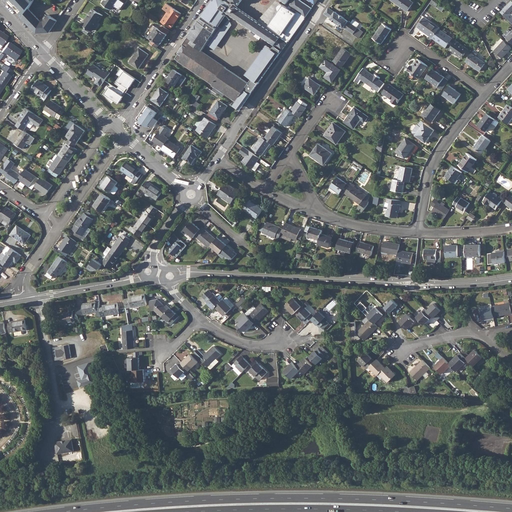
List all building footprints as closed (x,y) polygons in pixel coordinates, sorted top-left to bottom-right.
[(10,0),(15,5),(13,7),(16,10),(18,8),(21,12),(20,14),(24,18),(34,1),(32,0),(10,0)] [(104,0),(103,3),(111,9),(117,0),(104,0)] [(275,45),(272,49),(277,53),(279,54),(282,50),(305,17),(308,13),(311,9),(311,8),(299,0),(293,0),(288,8),(283,5),(282,5),(281,5),(280,5),(279,6),(279,7),(279,8),(278,8),(279,9),(279,10),(267,27),(237,7),(241,0),(279,0),(281,1),(282,0),(287,3),(288,0),(231,0),(233,1),(231,3),(226,0),(212,0),(212,1),(226,11),(275,45)] [(410,0),(391,0),(408,11),(414,2),(410,0)] [(511,0),(500,11),(511,22),(511,0)] [(201,16),(182,44),(183,45),(177,53),(178,53),(175,58),(237,100),(246,87),(249,83),(247,82),(202,51),(218,28),(216,26),(217,24),(222,28),(230,21),(229,19),(228,18),(228,17),(226,15),(225,13),(226,11),(212,1),(204,12),(203,14),(204,15),(203,17),(201,16)] [(171,7),(161,21),(171,28),(181,13),(171,7)] [(324,13),(325,14),(331,18),(330,18),(343,28),(344,27),(348,21),(348,20),(335,11),(335,12),(330,8),(328,7),(324,13)] [(42,22),(29,9),(24,18),(26,20),(37,32),(50,31),(58,20),(49,14),(44,22),(42,22)] [(88,15),(82,24),(91,31),(97,22),(98,22),(103,15),(94,9),(89,16),(88,15)] [(147,11),(145,14),(154,20),(156,17),(147,11)] [(417,27),(433,38),(439,29),(440,28),(424,17),(417,27)] [(348,21),(344,27),(359,38),(363,31),(348,21)] [(391,29),(385,25),(383,23),(373,38),(382,43),(392,29),(391,29)] [(157,27),(150,37),(153,39),(150,43),(157,47),(160,43),(161,44),(167,34),(166,34),(169,30),(162,25),(160,29),(157,27)] [(502,34),(507,39),(510,42),(511,43),(511,29),(511,31),(508,28),(502,34)] [(439,29),(433,38),(446,47),(449,43),(452,45),(455,41),(452,39),(452,38),(439,29)] [(505,42),(501,38),(491,48),(502,58),(511,47),(508,45),(505,42)] [(452,45),(449,49),(461,58),(465,53),(468,49),(456,40),(455,41),(452,45)] [(7,42),(1,51),(14,60),(20,51),(14,46),(13,47),(10,46),(11,45),(7,42)] [(268,45),(247,73),(254,78),(260,82),(279,54),(268,45)] [(139,47),(129,62),(139,69),(149,54),(139,47)] [(342,47),(334,60),(342,66),(351,54),(342,47)] [(469,56),(465,61),(480,71),(485,63),(476,56),(478,53),(474,50),(472,53),(471,53),(469,56)] [(411,65),(407,70),(419,78),(428,65),(418,58),(413,66),(411,65)] [(326,60),(321,67),(328,72),(325,77),(332,81),(340,69),(326,60)] [(0,69),(2,71),(0,73),(0,86),(2,88),(6,82),(5,81),(9,76),(13,71),(3,64),(0,67),(0,69)] [(96,82),(102,85),(111,72),(104,68),(102,70),(94,64),(88,73),(93,77),(95,75),(96,76),(95,77),(96,80),(97,80),(96,82)] [(118,87),(125,91),(129,85),(131,86),(136,78),(121,68),(117,74),(120,76),(116,83),(120,85),(118,87)] [(362,79),(379,91),(385,83),(379,79),(380,77),(376,74),(374,76),(363,68),(355,80),(359,83),(362,79)] [(433,68),(426,78),(438,86),(445,77),(433,68)] [(174,69),(167,80),(175,85),(182,74),(174,69)] [(323,80),(314,73),(311,78),(309,77),(303,86),(315,94),(321,85),(320,84),(323,80)] [(235,104),(242,108),(260,82),(254,78),(235,104)] [(41,98),(44,101),(52,90),(49,88),(49,87),(38,79),(32,89),(42,96),(41,98)] [(389,83),(382,93),(385,95),(386,95),(392,99),(391,100),(396,104),(397,103),(398,103),(404,94),(389,83)] [(120,97),(125,91),(118,87),(118,88),(111,84),(104,93),(113,102),(114,100),(119,103),(122,98),(120,97)] [(450,85),(443,94),(455,102),(461,93),(450,85)] [(160,87),(152,99),(161,105),(170,93),(160,87)] [(195,93),(189,102),(193,104),(195,100),(199,95),(195,93)] [(297,101),(291,110),(295,113),(299,116),(306,107),(305,107),(307,104),(300,99),(298,101),(297,101)] [(55,116),(60,119),(66,110),(61,107),(62,107),(51,100),(43,111),(50,116),(51,114),(55,117),(55,116)] [(189,102),(186,100),(184,102),(187,104),(186,106),(189,109),(190,108),(193,104),(189,102)] [(219,100),(211,112),(219,118),(228,105),(219,100)] [(164,112),(150,102),(148,105),(147,105),(145,107),(137,119),(149,127),(151,124),(155,126),(164,112)] [(433,103),(431,102),(422,114),(432,121),(441,109),(433,103)] [(193,104),(190,108),(196,112),(199,108),(193,104)] [(511,106),(508,104),(499,117),(508,123),(511,118),(511,106)] [(19,120),(16,125),(24,130),(27,125),(26,125),(30,118),(33,121),(33,123),(39,126),(43,119),(35,114),(26,107),(23,112),(24,113),(22,115),(18,120),(19,120)] [(355,107),(345,121),(354,128),(361,118),(365,121),(368,116),(355,107)] [(291,110),(287,108),(278,120),(286,126),(295,113),(291,110)] [(495,119),(487,113),(478,125),(486,131),(495,119)] [(205,117),(197,130),(208,137),(216,125),(205,117)] [(333,122),(325,134),(337,143),(346,131),(333,122)] [(421,126),(418,124),(416,125),(412,130),(413,132),(426,142),(434,129),(424,122),(421,126)] [(75,124),(67,136),(77,142),(85,130),(75,124)] [(153,140),(163,147),(168,140),(169,138),(164,135),(168,129),(163,126),(153,140)] [(269,132),(265,138),(271,142),(273,144),(282,132),(274,126),(271,129),(267,126),(265,130),(269,132)] [(31,135),(24,130),(15,143),(23,148),(31,135)] [(491,140),(483,134),(474,147),(482,153),(491,140)] [(265,138),(262,136),(253,148),(262,155),(271,142),(265,138)] [(67,142),(58,154),(59,154),(68,161),(69,161),(77,149),(74,147),(77,142),(70,137),(67,142)] [(7,142),(1,138),(0,139),(0,160),(3,156),(0,154),(0,153),(3,150),(6,152),(8,148),(5,145),(7,142)] [(406,138),(396,151),(405,157),(414,143),(406,138)] [(163,147),(163,148),(175,156),(180,148),(168,140),(163,147)] [(319,143),(311,154),(324,164),(332,153),(319,143)] [(192,145),(183,158),(192,164),(197,156),(199,156),(202,151),(192,145)] [(260,158),(243,146),(240,152),(247,157),(246,158),(244,158),(242,161),(255,171),(260,164),(257,162),(260,158)] [(467,152),(459,164),(469,171),(477,159),(467,152)] [(68,161),(59,154),(55,160),(52,159),(51,159),(48,164),(48,165),(51,167),(50,167),(59,174),(68,161)] [(16,182),(21,175),(11,168),(15,163),(8,158),(0,170),(7,175),(6,176),(16,182)] [(121,170),(128,175),(134,179),(132,182),(135,184),(142,174),(139,171),(140,170),(127,161),(121,170)] [(462,172),(453,165),(446,175),(455,182),(457,179),(460,175),(462,172)] [(401,166),(399,179),(405,180),(410,181),(412,168),(401,166)] [(21,175),(18,178),(22,181),(19,183),(24,187),(26,184),(30,186),(36,176),(25,169),(21,175)] [(39,179),(35,186),(47,193),(53,185),(45,179),(45,178),(41,176),(39,179)] [(108,180),(106,179),(102,186),(111,192),(118,182),(110,177),(108,180)] [(337,177),(330,187),(339,193),(346,183),(337,177)] [(399,179),(394,178),(392,190),(403,192),(405,180),(399,179)] [(146,181),(141,188),(144,190),(143,191),(156,199),(162,190),(150,182),(149,183),(146,181)] [(218,194),(226,199),(234,188),(226,183),(218,194)] [(352,183),(345,193),(347,195),(360,204),(358,208),(363,211),(368,204),(368,203),(368,201),(364,198),(366,196),(353,187),(355,185),(352,183)] [(43,195),(44,192),(35,186),(34,189),(43,195)] [(234,188),(226,199),(232,203),(239,192),(234,188)] [(484,200),(483,201),(488,205),(489,203),(496,209),(502,200),(489,191),(484,199),(484,200)] [(102,193),(94,205),(102,210),(108,203),(110,201),(111,199),(102,193)] [(458,196),(453,204),(456,206),(464,211),(470,203),(461,197),(461,198),(458,196)] [(432,210),(444,218),(449,210),(444,206),(445,203),(435,197),(430,204),(434,207),(432,210)] [(398,200),(388,198),(387,202),(385,203),(384,209),(387,210),(386,215),(397,217),(398,212),(399,212),(400,204),(397,203),(398,200)] [(250,200),(244,208),(257,218),(263,209),(250,200)] [(146,210),(140,218),(149,224),(155,216),(153,215),(157,209),(151,204),(147,210),(146,210)] [(2,209),(0,212),(0,220),(2,221),(4,219),(10,223),(16,213),(5,205),(2,209)] [(80,217),(78,220),(88,227),(94,219),(92,218),(94,215),(87,210),(85,213),(84,212),(83,215),(81,218),(80,217)] [(149,224),(140,218),(134,227),(134,228),(132,231),(139,236),(141,233),(142,233),(149,224)] [(76,224),(74,227),(73,229),(74,230),(73,232),(83,240),(90,229),(88,227),(78,220),(75,223),(76,224)] [(184,229),(193,237),(195,235),(201,229),(191,221),(184,229)] [(263,232),(279,239),(281,233),(283,229),(267,222),(267,223),(263,221),(259,230),(263,232)] [(283,229),(281,233),(292,238),(297,240),(301,229),(286,223),(283,229)] [(18,225),(11,234),(25,244),(31,234),(18,225)] [(308,236),(320,240),(322,233),(323,230),(311,226),(308,236)] [(201,229),(195,235),(209,247),(211,245),(216,239),(202,227),(201,229)] [(320,240),(319,243),(330,247),(333,237),(322,233),(320,240)] [(120,236),(112,249),(120,255),(129,242),(128,241),(130,238),(123,234),(121,237),(120,236)] [(63,243),(62,243),(60,247),(69,253),(77,241),(67,235),(65,238),(66,239),(63,243)] [(216,239),(211,245),(220,253),(227,245),(218,237),(216,239)] [(178,257),(188,245),(180,238),(169,250),(178,257)] [(340,238),(337,248),(351,252),(354,242),(340,238)] [(360,241),(358,251),(372,255),(374,245),(360,241)] [(382,251),(398,254),(398,250),(400,244),(384,241),(382,251)] [(480,244),(465,245),(465,256),(480,255),(480,244)] [(6,255),(1,262),(8,268),(13,261),(15,262),(17,262),(21,255),(18,253),(11,248),(8,245),(3,252),(6,255)] [(458,245),(446,245),(446,256),(458,256),(458,245)] [(120,255),(112,249),(109,247),(104,252),(105,254),(107,255),(103,262),(111,268),(120,255)] [(436,262),(440,262),(440,250),(437,249),(424,249),(424,259),(428,259),(428,263),(435,263),(436,262)] [(398,254),(396,261),(411,264),(413,252),(398,250),(398,254)] [(506,261),(504,251),(492,253),(494,263),(506,261)] [(93,252),(88,259),(92,262),(97,254),(93,252)] [(59,256),(46,275),(51,278),(53,275),(55,277),(58,274),(59,275),(68,262),(59,256)] [(95,258),(89,267),(94,271),(96,268),(99,270),(103,264),(95,258)] [(205,300),(214,309),(216,307),(222,301),(224,299),(224,298),(220,294),(218,294),(216,296),(213,293),(205,300)] [(130,298),(125,299),(126,308),(131,307),(132,307),(147,305),(145,294),(130,297),(130,298)] [(236,304),(239,307),(246,300),(243,297),(236,304)] [(285,305),(293,314),(301,306),(293,298),(285,305)] [(155,310),(162,317),(163,316),(169,309),(158,299),(150,300),(152,310),(155,310)] [(222,301),(216,307),(225,316),(232,308),(224,299),(222,301)] [(83,307),(76,308),(77,311),(78,315),(84,314),(96,312),(97,316),(102,315),(100,307),(100,302),(96,303),(96,302),(83,304),(83,307)] [(510,302),(492,306),(492,307),(494,316),(511,313),(510,302)] [(104,307),(100,307),(102,315),(105,315),(106,315),(119,313),(117,303),(104,305),(104,307)] [(253,305),(245,313),(247,315),(255,323),(256,324),(269,311),(261,303),(256,308),(253,305)] [(383,314),(375,307),(369,313),(365,309),(367,307),(363,303),(359,308),(367,315),(370,319),(375,323),(383,314)] [(427,310),(432,316),(437,321),(440,318),(437,314),(441,311),(434,303),(427,310)] [(417,315),(424,308),(422,306),(415,313),(417,315)] [(298,315),(306,323),(311,319),(314,316),(306,307),(298,315)] [(494,316),(492,307),(480,309),(482,320),(494,317),(494,316)] [(169,309),(163,316),(172,324),(179,316),(170,308),(169,309)] [(425,308),(416,317),(424,325),(432,316),(427,310),(425,308)] [(78,315),(77,311),(74,312),(73,311),(60,314),(63,325),(76,321),(79,320),(78,315)] [(314,316),(311,319),(320,327),(321,326),(323,328),(329,323),(327,321),(327,320),(319,311),(314,316)] [(255,323),(247,315),(245,313),(244,312),(235,320),(236,321),(236,322),(237,323),(236,323),(237,324),(236,326),(241,332),(244,329),(246,331),(255,323)] [(407,313),(398,322),(406,329),(415,321),(407,313)] [(12,323),(8,324),(10,331),(10,332),(11,332),(11,333),(14,333),(14,332),(27,329),(25,319),(12,322),(12,323)] [(375,323),(370,319),(357,331),(365,339),(378,326),(375,323)] [(355,321),(350,322),(352,340),(360,339),(361,337),(356,333),(355,321)] [(133,330),(122,331),(124,349),(135,348),(133,330)] [(61,348),(57,348),(57,355),(63,355),(63,358),(72,356),(69,343),(61,344),(61,348)] [(221,354),(214,346),(204,356),(198,349),(194,352),(201,359),(208,366),(211,364),(213,366),(219,361),(216,358),(221,354)] [(318,348),(310,356),(317,364),(325,355),(318,348)] [(469,355),(466,357),(468,359),(474,365),(482,357),(475,349),(469,355)] [(128,358),(129,370),(133,369),(140,369),(139,352),(134,352),(134,357),(128,358)] [(359,359),(367,368),(369,366),(375,360),(366,352),(359,359)] [(460,352),(449,363),(451,365),(456,370),(468,359),(466,357),(461,352),(460,352)] [(191,354),(182,362),(188,369),(189,370),(198,362),(191,354)] [(251,364),(242,355),(232,365),(234,368),(233,368),(239,375),(243,371),(247,367),(251,364)] [(449,363),(443,357),(435,366),(442,373),(451,365),(449,363)] [(305,358),(297,366),(300,370),(304,374),(313,365),(305,358)] [(251,364),(247,367),(256,376),(264,368),(255,359),(251,364)] [(375,360),(369,366),(377,375),(380,373),(385,367),(377,359),(375,360)] [(430,367),(422,360),(410,372),(417,380),(430,367)] [(182,362),(180,361),(172,369),(179,377),(188,369),(182,362)] [(91,362),(79,364),(82,379),(79,379),(80,386),(95,383),(91,362)] [(297,366),(292,362),(284,371),(292,378),(300,370),(297,366)] [(385,367),(380,373),(388,381),(396,374),(387,365),(385,367)] [(140,369),(133,369),(134,381),(145,381),(144,369),(140,369)] [(403,387),(405,394),(411,394),(409,387),(408,385),(403,387)] [(414,385),(409,387),(411,394),(417,395),(414,385)] [(61,440),(56,441),(57,452),(73,450),(71,439),(66,439),(66,440),(61,441),(61,440)]
